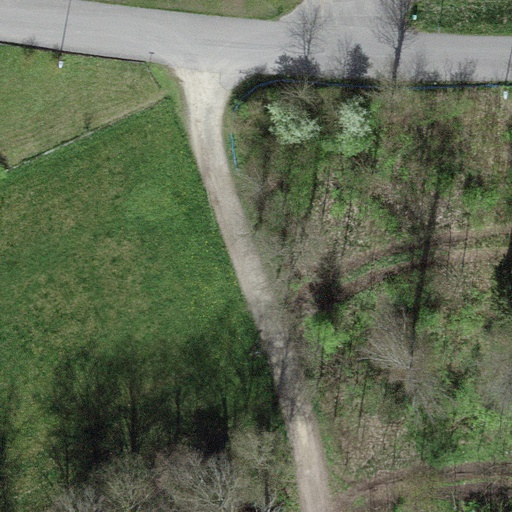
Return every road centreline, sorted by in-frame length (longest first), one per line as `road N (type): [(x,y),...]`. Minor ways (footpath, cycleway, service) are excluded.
road 1 (residential): [(511,57),(213,43),(0,16)]
road 2 (track): [(213,43),(209,145),(304,436),(317,511)]
